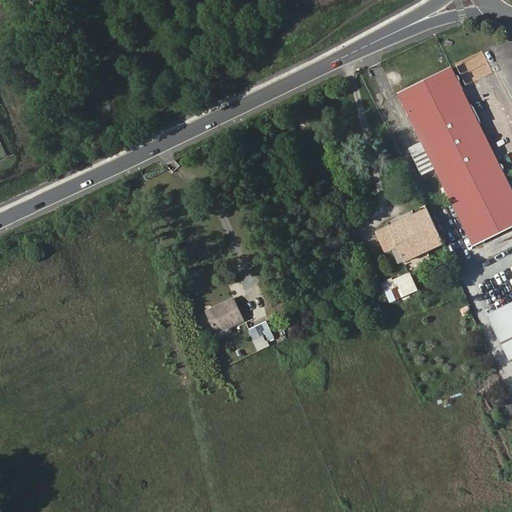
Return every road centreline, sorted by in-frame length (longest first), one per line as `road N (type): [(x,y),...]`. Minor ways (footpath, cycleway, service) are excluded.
road 1 (secondary): [(0,219),(372,44)]
road 2 (unknown): [(357,62),(396,219)]
road 3 (secondary): [(372,44),(460,14),(505,14)]
